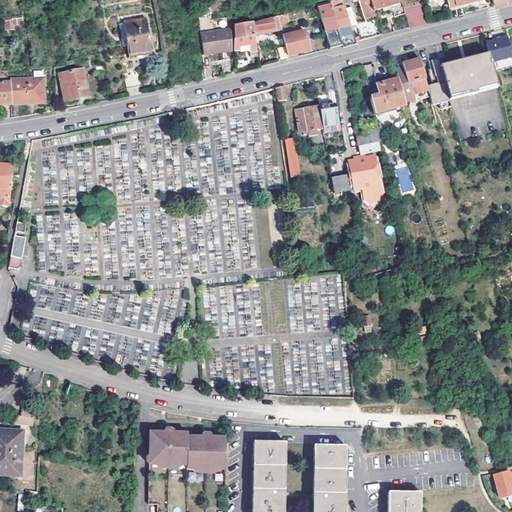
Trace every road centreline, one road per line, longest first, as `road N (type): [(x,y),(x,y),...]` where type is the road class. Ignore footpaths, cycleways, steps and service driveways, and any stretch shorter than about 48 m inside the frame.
road 1 (tertiary): [(0,130),(201,92),(511,13)]
road 2 (residential): [(459,422),(208,404),(131,388),(0,343)]
